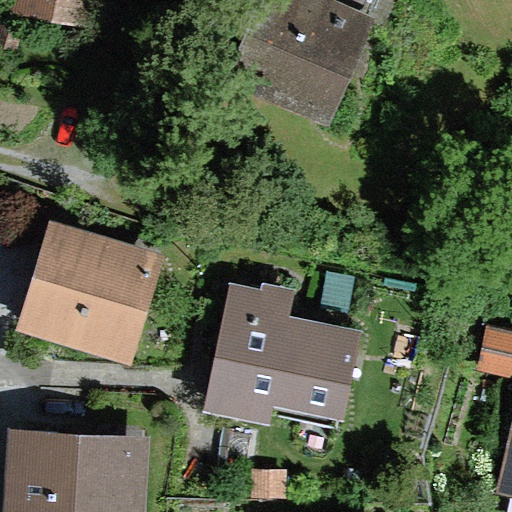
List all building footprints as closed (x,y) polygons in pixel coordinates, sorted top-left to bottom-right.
[(15,0),(85,15),(88,0),(15,0)] [(391,0),(256,0),(226,71),(332,116),(373,20),(381,24),(391,0)] [(0,39),(19,44),(26,16),(2,10),(0,17),(0,39)] [(144,360),(178,251),(62,215),(28,324),(144,360)] [(289,409),(350,421),(352,407),(363,409),(380,318),(306,304),(311,281),(277,274),(276,279),(245,273),(221,399),(288,412),(289,409)] [(511,491),(511,322),(498,319),(487,369),(511,374),(511,474),(509,490),(511,491)] [(149,511),(155,423),(14,415),(7,511),(149,511)] [(295,495),(294,468),(260,470),(261,497),(295,495)]
